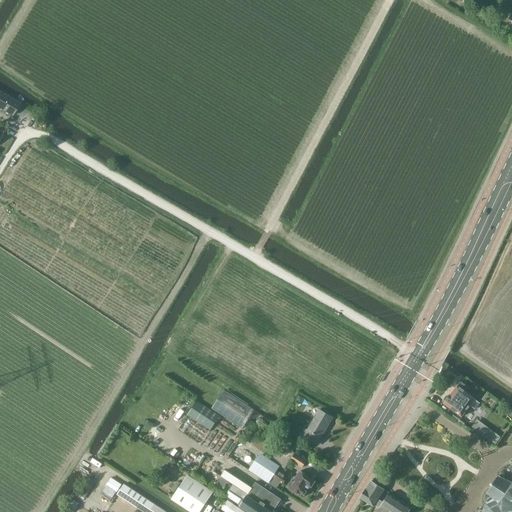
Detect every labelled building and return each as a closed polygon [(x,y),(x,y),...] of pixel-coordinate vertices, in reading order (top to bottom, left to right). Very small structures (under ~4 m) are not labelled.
[(0,90),(0,106),(13,115),(21,102),(0,90)] [(474,409),(479,403),(474,400),(475,399),(464,391),(467,388),(467,386),(462,383),(460,383),(458,386),(457,386),(449,396),(447,396),(444,400),(445,402),(444,404),(461,417),(470,406),(474,409)] [(255,407),(223,389),(212,408),(243,427),(255,407)] [(212,428),(220,413),(196,400),(188,415),(212,428)] [(320,438),(332,417),(319,409),(308,429),(305,428),(301,435),(315,443),(318,437),(320,438)] [(281,425),(265,414),(262,419),(278,430),(281,425)] [(502,437),(489,427),(483,435),(496,445),(502,437)] [(228,458),(247,470),(275,488),(279,482),(281,483),(286,476),(277,470),(280,466),(284,468),(289,460),(301,467),(305,461),(279,444),(269,459),(240,440),(228,458)] [(483,504),(480,510),(482,511),(481,511),(511,511),(511,460),(511,461),(511,462),(511,463),(508,467),(505,466),(501,470),(502,474),(500,474),(489,489),(490,492),(486,493),(484,495),(486,500),(484,505),(483,504)] [(311,488),(315,481),(300,471),(294,480),(292,479),(287,487),(303,497),(310,487),(311,488)] [(171,500),(190,511),(199,511),(213,492),(188,475),(171,500)] [(122,484),(112,477),(105,487),(116,494),(122,484)] [(371,481),(360,498),(373,506),(376,503),(381,506),(381,507),(388,511),(408,511),(411,508),(389,493),(384,502),(378,499),(384,490),(371,481)] [(280,500),(254,483),(247,494),(232,484),(224,497),(246,511),(275,511),(273,510),(280,500)] [(117,495),(143,511),(167,511),(125,484),(117,495)] [(244,511),(228,501),(223,509),(226,511),(244,511)]
